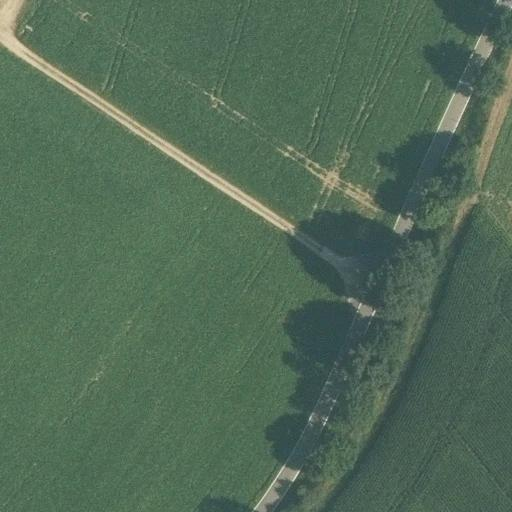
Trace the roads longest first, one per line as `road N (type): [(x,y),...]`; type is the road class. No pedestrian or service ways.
road 1 (unclassified): [(263,511),(302,455),(505,0)]
road 2 (track): [(0,34),(290,230)]
